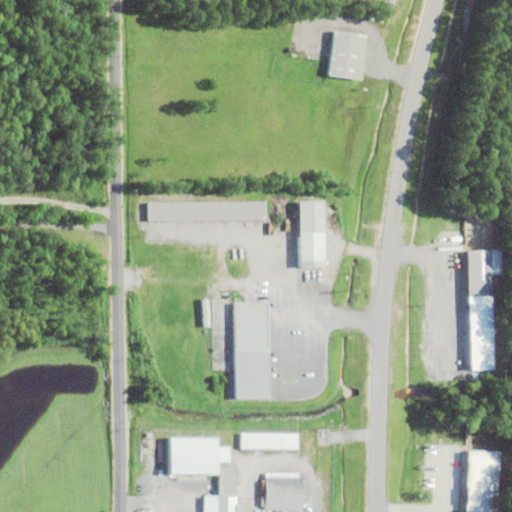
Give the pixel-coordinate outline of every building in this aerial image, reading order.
[(326,78),(332,33),(366,37),(359,82),(326,78)] [(146,204),(265,204),(265,221),(146,222),(146,204)] [(296,205),(322,204),(322,271),(297,271),(296,205)] [(495,223),(495,225),(484,225),(484,222),(485,222),(485,217),(495,218),(494,223),(495,223)] [(494,243),(494,248),(489,248),(489,250),(482,250),(482,249),(477,249),(477,244),(488,243),(488,241),(493,241),(493,243),(494,243)] [(462,253),(488,252),(491,372),(464,372),(462,253)] [(232,402),(232,305),(265,305),(265,402),(232,402)] [(238,451),(238,435),(280,436),(280,451),(238,451)] [(232,499),(235,499),(235,507),(232,507),(232,511),(202,511),(202,498),(216,499),(217,451),(233,451),(231,499),(232,499)] [(259,482),(263,482),(263,474),(297,475),(297,479),(301,479),(301,511),(263,511),(263,508),(259,508),(259,482)] [(480,511),(480,476),(497,476),(497,511),(480,511)]
